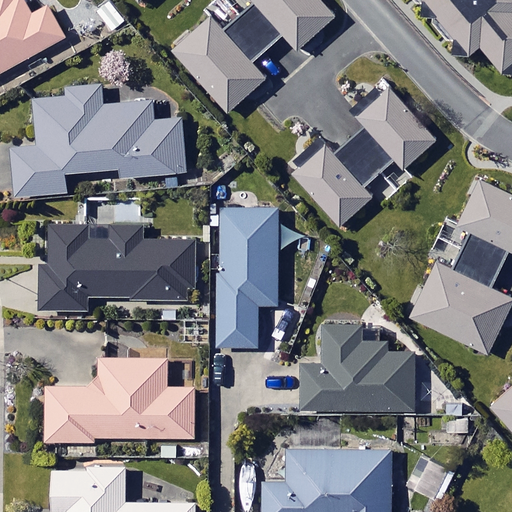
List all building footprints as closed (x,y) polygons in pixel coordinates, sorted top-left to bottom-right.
[(0,0),(0,72),(65,37),(47,4),(30,13),(23,0),(0,0)] [(221,27),(211,16),(173,49),(226,110),(264,76),(251,61),(282,34),(296,49),(333,14),(319,0),(250,0),(251,0),(221,27)] [(511,0),(407,0),(485,91),(511,68),(511,0)] [(104,101),(103,83),(64,87),(65,95),(33,98),(37,142),(9,144),(14,194),(69,189),(68,173),(119,168),(119,175),(185,169),(180,117),(153,119),(150,96),(104,101)] [(329,149),(325,143),(292,172),(338,224),(370,195),(362,185),(394,157),(402,165),(433,137),(386,87),(356,115),(361,121),(329,149)] [(435,260),(409,315),(487,352),(511,298),(511,297),(491,287),(510,249),(511,250),(511,196),(477,180),(456,224),(467,229),(449,267),(435,260)] [(220,270),(214,270),(214,345),(258,345),(258,306),(277,306),(278,208),(220,207),(220,270)] [(149,225),(38,223),(37,308),(86,309),(87,296),(193,298),(194,239),(149,238),(149,225)] [(211,319),(183,319),(183,340),(211,340),(211,319)] [(394,350),(394,339),(360,339),(359,323),(318,323),(318,363),(298,363),(298,407),(412,407),(412,350),(394,350)] [(89,376),(89,384),(45,384),(45,442),(94,442),(94,435),(194,435),(194,386),(165,386),(166,357),(98,356),(98,376),(89,376)] [(511,384),(489,404),(511,430),(511,384)] [(389,511),(390,446),(284,447),(284,480),(261,480),(260,511),(389,511)] [(421,474),(412,469),(405,483),(432,497),(448,466),(430,457),(421,474)] [(88,468),(50,468),(50,511),(194,511),(194,500),(125,501),(125,461),(87,461),(88,468)]
